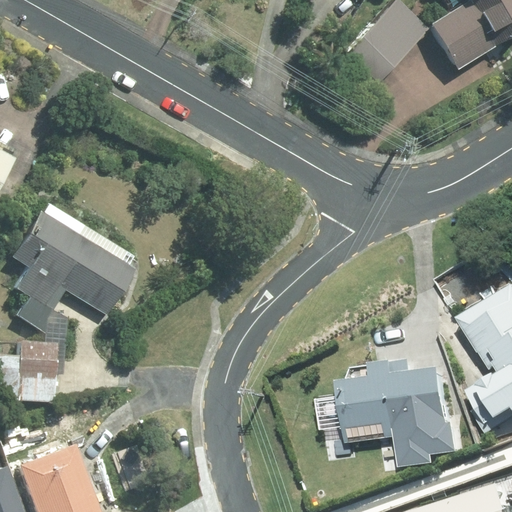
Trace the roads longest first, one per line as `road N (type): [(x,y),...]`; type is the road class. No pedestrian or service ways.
road 1 (secondary): [(394,191),(308,163),(19,0)]
road 2 (residential): [(243,511),(219,408),(233,354),(264,312),(394,191)]
road 3 (secondary): [(511,148),(443,187),(394,191)]
